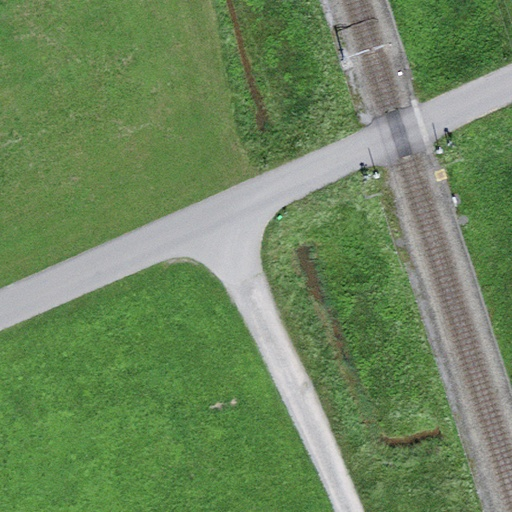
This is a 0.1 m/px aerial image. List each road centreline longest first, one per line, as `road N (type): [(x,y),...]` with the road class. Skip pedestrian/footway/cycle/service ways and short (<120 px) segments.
road 1 (unclassified): [(0,321),(223,225),(511,84)]
road 2 (track): [(351,511),(223,225)]
